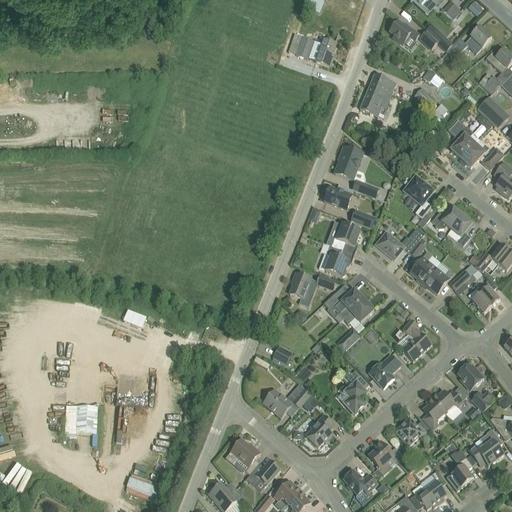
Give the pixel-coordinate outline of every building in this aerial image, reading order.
[(429,0),(438,8),(443,2),(440,0),(414,0),(414,1),(422,8),(429,0)] [(452,4),(445,11),(444,13),(457,25),(464,17),(461,14),(461,13),(452,4)] [(484,12),(474,4),(468,10),(478,19),(484,12)] [(415,44),(420,38),(409,30),(408,31),(398,24),(395,28),(393,28),(391,31),(391,33),(390,35),(393,37),(395,38),(394,40),(403,47),(409,40),(415,44)] [(420,41),(432,52),(438,46),(447,54),(454,47),(432,27),(425,34),(426,35),(420,41)] [(460,41),(454,47),(447,54),(452,59),(456,54),(458,56),(467,48),(476,57),(482,50),(483,51),(492,41),(481,30),(471,40),(466,46),(460,41)] [(63,35),(38,35),(37,44),(62,45),(63,35)] [(318,59),(316,64),(331,69),(333,62),(332,61),(337,46),(324,42),(320,52),(312,49),(314,42),(303,39),(297,57),(308,61),(310,56),(318,59)] [(441,60),(445,55),(437,47),(433,52),(441,60)] [(486,61),(492,66),(502,75),(497,81),(494,78),(492,79),(488,76),(479,85),(491,97),(497,91),(498,92),(501,88),(503,87),(511,76),(511,74),(508,71),(511,66),(511,59),(504,52),(501,56),(497,60),(492,55),(486,61)] [(430,84),(435,77),(436,76),(429,71),(423,79),(430,84)] [(511,76),(503,87),(501,88),(511,98),(511,76)] [(375,77),(370,90),(385,96),(386,93),(392,96),(397,86),(375,77)] [(360,112),(365,114),(378,119),(382,109),(386,111),(392,96),(386,93),(385,96),(370,90),(361,112),(361,111),(360,112)] [(429,113),(437,104),(423,90),(415,99),(429,113)] [(501,129),(509,120),(489,101),(481,109),(501,129)] [(434,116),(440,122),(449,112),(442,106),(434,116)] [(467,121),(472,115),(467,111),(463,116),(467,121)] [(461,162),(475,147),(469,141),(473,136),(465,129),(455,140),(459,144),(451,152),(461,162)] [(434,163),(439,157),(444,151),(437,145),(432,150),(426,156),(434,163)] [(471,171),(485,156),(475,147),(461,162),(462,162),(460,164),(465,169),(467,167),(471,171)] [(336,176),(352,183),(363,156),(346,149),(345,151),(343,152),(342,156),(343,158),(336,176)] [(497,151),(483,166),(491,173),(504,158),(497,151)] [(509,201),(511,197),(511,180),(511,178),(511,171),(504,166),(495,177),(501,182),(497,188),(499,189),(497,192),(501,195),(509,201)] [(404,193),(422,208),(416,216),(422,221),(426,217),(432,209),(426,204),(435,193),(416,178),(404,193)] [(364,186),(356,184),(353,192),(375,201),(376,200),(377,196),(379,192),(364,186)] [(325,204),(329,206),(347,213),(350,205),(347,204),(350,197),(353,198),(355,193),(339,187),(337,192),(330,189),(325,204)] [(453,208),(445,219),(440,215),(432,224),(437,228),(436,230),(439,232),(445,232),(447,229),(452,232),(463,218),(459,215),(460,213),(453,208)] [(321,213),(314,210),(310,223),(316,225),(321,213)] [(379,222),(374,221),(356,213),(351,224),(375,233),(379,222)] [(426,217),(422,221),(419,226),(423,230),(431,220),(426,217)] [(463,218),(452,232),(461,240),(457,244),(463,249),(471,240),(466,236),(475,225),(469,220),(467,222),(463,218)] [(331,249),(355,258),(358,250),(355,248),(360,233),(343,227),(338,242),(334,241),(331,249)] [(395,262),(404,251),(409,255),(424,237),(416,231),(409,240),(408,239),(401,247),(387,235),(376,248),(395,262)] [(490,231),(487,235),(493,239),(496,236),(490,231)] [(419,244),(409,256),(416,262),(426,250),(422,247),(419,244)] [(501,246),(498,250),(490,260),(486,256),(475,269),(483,275),(493,263),(499,267),(507,257),(510,254),(501,246)] [(352,266),(355,258),(331,249),(327,257),(331,259),(326,274),(343,280),(348,265),(352,266)] [(418,282),(424,287),(437,271),(428,264),(433,258),(428,254),(410,275),(418,282)] [(511,255),(510,254),(507,257),(499,267),(507,274),(511,268),(511,255)] [(473,258),(468,264),(475,269),(480,263),(473,258)] [(297,259),(294,265),(300,268),(302,262),(297,259)] [(437,271),(424,287),(429,292),(430,291),(437,297),(455,276),(450,272),(445,278),(437,271)] [(449,287),(455,294),(456,294),(461,289),(465,286),(469,282),(471,280),(465,273),(449,287)] [(290,297),(304,302),(312,282),(297,276),(294,283),(295,284),(290,297)] [(333,292),(336,284),(320,278),(317,286),(333,292)] [(481,295),(493,309),(501,302),(489,288),(481,295)] [(459,298),(464,293),(461,289),(456,294),(459,298)] [(339,317),(344,322),(367,301),(360,295),(359,296),(355,292),(341,305),(347,310),(339,317)] [(484,316),(493,309),(481,295),(472,303),(484,316)] [(335,296),(324,306),(329,312),(340,302),(335,296)] [(356,320),(361,326),(375,313),(371,309),(372,308),(367,301),(344,322),(349,327),(356,320)] [(124,322),(144,330),(148,318),(129,311),(124,322)] [(296,316),(303,324),(308,320),(301,311),(296,316)] [(401,317),(407,321),(411,316),(405,312),(401,317)] [(414,341),(402,352),(413,364),(432,347),(421,335),(417,331),(419,329),(411,323),(403,333),(410,339),(411,338),(414,341)] [(354,331),(336,348),(343,355),(361,338),(354,331)] [(372,332),(369,335),(365,338),(367,340),(370,337),(376,343),(380,340),(372,332)] [(312,352),(316,356),(322,350),(317,346),(312,352)] [(292,356),(280,349),(274,360),(286,366),(292,356)] [(395,381),(392,377),(391,377),(401,368),(391,358),(382,366),(381,365),(369,376),(384,391),(395,381)] [(258,361),(257,360),(254,364),(255,365),(256,365),(262,369),(268,372),(270,367),(265,364),(258,361)] [(461,383),(471,393),(484,381),(473,369),(472,370),(469,367),(458,377),(463,382),(461,383)] [(312,376),(303,369),(294,380),(303,387),(312,376)] [(355,417),(364,410),(367,407),(362,401),(368,395),(365,392),(370,388),(356,373),(347,381),(353,387),(345,394),(350,400),(345,406),(355,417)] [(305,390),(292,405),(294,406),(300,412),(313,397),(305,390)] [(282,421),(285,417),(293,408),(275,393),(264,406),(282,421)] [(483,414),(491,407),(488,404),(494,399),(488,393),(483,398),(480,395),(472,403),(483,414)] [(432,401),(446,417),(456,408),(458,410),(464,405),(453,394),(448,398),(444,394),(439,399),(437,396),(432,401)] [(511,403),(507,398),(501,402),(506,408),(511,403)] [(424,413),(425,414),(428,417),(423,421),(434,432),(439,428),(436,426),(446,417),(432,401),(427,406),(429,408),(424,413)] [(67,408),(65,440),(76,440),(76,435),(97,436),(98,409),(77,409),(67,408)] [(472,419),(479,417),(478,410),(470,412),(472,419)] [(318,450),(324,444),(326,445),(333,437),(329,433),(335,428),(325,418),(319,424),(320,425),(306,438),(318,450)] [(505,442),(511,438),(511,439),(511,428),(511,429),(509,425),(503,424),(504,422),(493,420),(491,423),(505,442)] [(396,434),(409,448),(420,438),(423,441),(432,433),(422,423),(417,428),(410,421),(405,426),(404,425),(401,429),(396,434)] [(485,449),(497,463),(504,458),(498,449),(503,446),(492,432),(487,435),(493,443),(485,449)] [(489,469),(497,463),(485,449),(480,441),(475,445),(476,447),(469,453),(480,468),(485,464),(489,469)] [(261,455),(255,450),(251,447),(250,449),(242,442),(231,455),(232,455),(228,461),(235,467),(239,462),(249,470),(261,455)] [(369,459),(373,462),(379,469),(377,471),(384,478),(393,470),(388,464),(394,458),(381,444),(376,449),(378,451),(369,459)] [(461,470),(447,480),(457,494),(458,493),(464,488),(464,489),(466,488),(465,487),(470,484),(471,485),(471,484),(471,483),(474,480),(468,472),(473,469),(461,452),(453,458),(459,465),(458,466),(461,470)] [(404,460),(398,465),(409,477),(415,472),(404,460)] [(270,463),(259,477),(254,473),(250,478),(246,482),(255,489),(261,482),(268,487),(281,472),(279,471),(279,469),(277,467),(274,467),(270,463)] [(445,474),(438,465),(435,468),(441,477),(445,474)] [(358,497),(364,492),(367,497),(378,487),(370,477),(363,483),(354,473),(344,482),(350,488),(350,490),(352,493),(354,493),(358,497)] [(432,477),(436,483),(441,479),(437,473),(432,477)] [(411,485),(416,481),(412,476),(407,480),(411,485)] [(154,489),(130,480),(127,488),(151,497),(154,489)] [(445,503),(443,501),(448,498),(436,483),(425,491),(438,508),(445,503)] [(281,511),(282,511),(289,506),(289,507),(302,494),(299,490),(297,491),(291,484),(276,499),(280,503),(276,506),(281,511)] [(209,497),(212,501),(221,511),(229,511),(237,505),(239,508),(246,503),(231,485),(225,490),(221,486),(209,497)] [(386,487),(380,491),(384,496),(390,492),(386,487)] [(434,511),(438,508),(425,491),(416,498),(426,511),(428,511),(432,509),(434,511)] [(304,511),(311,506),(304,499),(306,497),(302,494),(289,507),(294,511),(304,511)] [(265,511),(273,503),(268,498),(256,511),(265,511)] [(389,511),(416,511),(417,511),(407,499),(389,511)]
